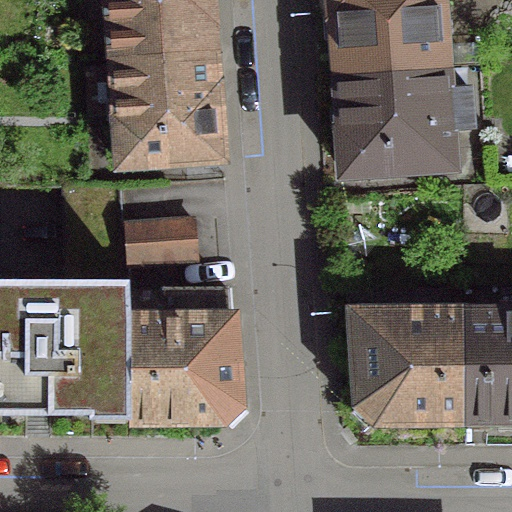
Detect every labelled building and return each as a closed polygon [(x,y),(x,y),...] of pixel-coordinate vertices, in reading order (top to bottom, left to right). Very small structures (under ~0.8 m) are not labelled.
[(103,0),(103,3),(104,3),(109,62),(210,55),(207,25),(209,25),(207,0),(103,0)] [(326,0),(328,17),(329,17),(333,74),(441,67),(436,0),(326,0)] [(113,121),(112,121),(116,167),(219,160),(213,86),(212,86),(210,55),(109,62),(113,121)] [(337,131),(335,131),(338,175),(448,168),(445,129),(468,128),(466,90),(443,92),(441,67),(333,74),(337,131)] [(128,421),(128,310),(129,281),(123,281),(123,263),(122,223),(122,184),(61,184),(62,281),(0,281),(0,413),(92,412),(92,422),(128,421)] [(188,222),(122,223),(123,263),(191,262),(188,222)] [(371,264),(371,287),(410,287),(410,264),(371,264)] [(248,407),(242,309),(128,310),(128,421),(129,428),(228,426),(248,407)] [(511,311),(459,312),(460,421),(511,420),(511,311)] [(433,431),(433,421),(460,421),(459,312),(348,313),(354,405),(371,422),(399,422),(399,432),(416,434),(433,431)]
